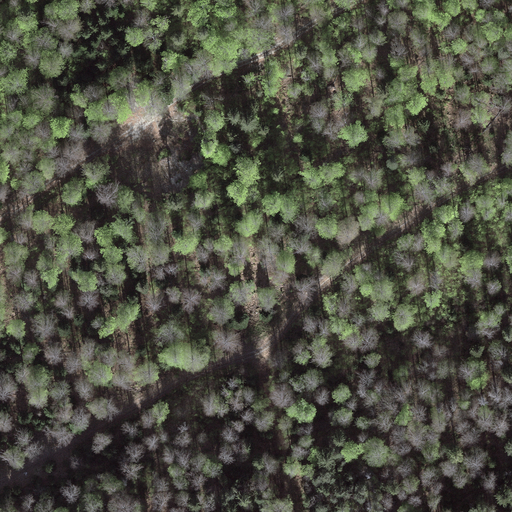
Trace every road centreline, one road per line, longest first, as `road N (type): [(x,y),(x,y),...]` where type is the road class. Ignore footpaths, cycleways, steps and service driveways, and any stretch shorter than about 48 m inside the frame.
road 1 (track): [(511,163),(438,199),(356,256),(259,350),(179,380),(0,482)]
road 2 (track): [(357,0),(268,52),(210,73),(0,220)]
